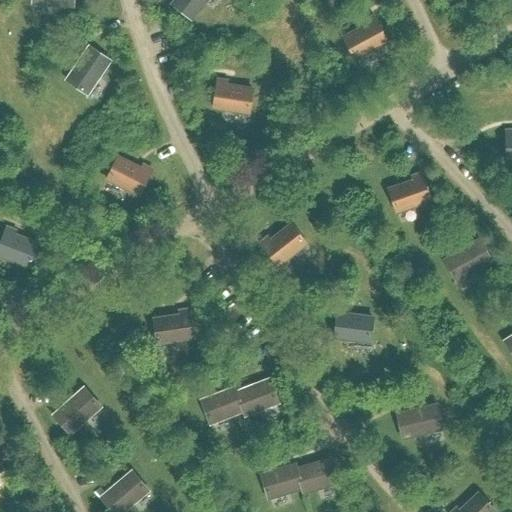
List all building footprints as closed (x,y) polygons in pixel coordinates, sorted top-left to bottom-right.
[(207,0),(174,0),(172,3),(192,19),(207,0)] [(386,42),(372,16),(363,21),(365,25),(343,37),(355,59),(386,42)] [(110,61),(89,46),(66,79),(88,94),(110,61)] [(228,81),(218,79),(213,108),(248,114),(252,88),(228,85),(228,81)] [(140,168),(118,157),(107,180),(138,195),(152,169),(142,164),(140,168)] [(430,202),(421,173),(411,176),(413,180),(389,188),(397,213),(430,202)] [(306,243),(291,223),(271,238),(268,235),(260,241),(278,265),(306,243)] [(17,230),(7,227),(0,245),(0,255),(29,267),(39,243),(16,234),(17,230)] [(491,261),(479,239),(444,259),(457,281),(491,261)] [(348,309),(338,308),(334,338),(369,342),(372,317),(348,313),(348,309)] [(192,338),(188,309),(178,310),(178,314),(154,317),(157,343),(192,338)] [(269,379),(236,391),(243,411),(245,415),(278,403),(269,379)] [(100,406),(83,387),(54,414),(71,433),(100,406)] [(243,411),(236,391),(234,387),(201,400),(210,424),(243,411)] [(441,429),(436,404),(397,413),(402,438),(441,429)] [(296,468),(302,488),(303,493),(337,483),(330,458),(296,468)] [(302,488),(296,468),(295,463),(261,473),(268,498),(302,488)] [(122,511),(148,491),(131,471),(100,497),(113,511),(122,511)] [(493,511),(495,511),(477,492),(459,509),(456,506),(450,511),(493,511)]
